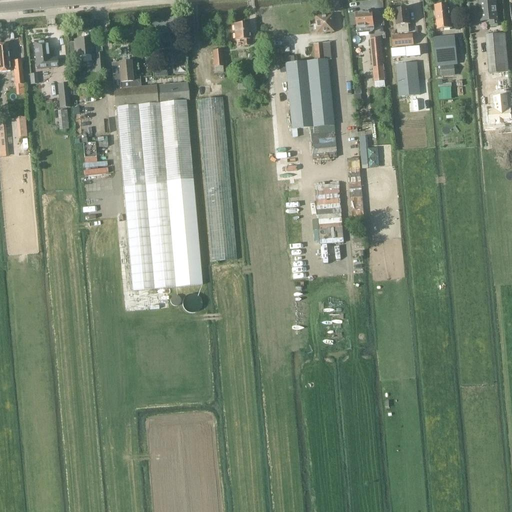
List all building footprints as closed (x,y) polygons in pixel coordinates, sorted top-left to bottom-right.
[(497,24),(495,0),(492,0),(480,1),(482,21),(491,21),(491,24),(497,24)] [(452,28),(449,5),(435,6),(437,17),(438,17),(439,29),(452,28)] [(410,9),(397,10),(399,34),(410,33),(409,24),(411,24),(410,9)] [(357,34),(370,33),(370,32),(372,32),(374,30),(373,12),(356,13),(357,34)] [(316,33),(332,32),(331,15),(315,17),(316,33)] [(249,45),(248,23),(234,24),(235,40),(243,40),(243,46),(249,45)] [(489,73),(507,72),(504,33),(486,35),(489,73)] [(169,54),(169,49),(174,49),(172,34),(156,36),(158,51),(163,50),(163,55),(169,54)] [(412,34),(393,36),(394,46),(395,46),(412,44),(413,44),(412,34)] [(455,76),(454,65),(456,65),(455,59),(454,37),(434,39),(436,67),(440,67),(441,77),(455,76)] [(381,38),(370,39),(372,63),(383,62),(381,38)] [(70,57),(93,55),(91,39),(74,41),(75,43),(69,43),(70,57)] [(57,58),(49,59),(47,40),(34,41),(36,69),(57,67),(57,58)] [(0,71),(10,70),(8,43),(0,44),(0,71)] [(286,63),(285,63),(290,118),(291,130),(296,129),(309,128),(333,125),(327,60),(330,59),(329,43),(313,45),(314,61),(286,63)] [(419,46),(391,49),(392,59),(420,56),(419,46)] [(214,73),(223,72),(222,67),(221,51),(212,52),(214,68),(214,73)] [(96,66),(103,65),(102,54),(95,55),(96,66)] [(15,86),(22,85),(21,60),(13,61),(15,86)] [(132,78),(130,62),(111,64),(113,89),(116,89),(120,136),(132,272),(134,292),(201,287),(189,136),(185,101),(181,102),(181,101),(188,100),(186,83),(140,88),(139,77),(132,78)] [(419,96),(417,63),(396,65),(399,97),(419,96)] [(384,71),(373,72),(374,82),(384,81),(385,81),(384,71)] [(59,108),(69,107),(67,83),(57,84),(59,108)] [(70,96),(79,95),(78,87),(70,88),(70,96)] [(494,97),(495,110),(486,111),(488,126),(496,125),(496,126),(504,125),(504,124),(511,124),(510,109),(508,109),(507,96),(494,97)] [(211,261),(237,259),(227,156),(226,134),(223,111),(222,97),(197,100),(200,132),(211,261)] [(18,139),(28,138),(26,118),(16,119),(18,139)] [(368,147),(360,147),(361,161),(362,166),(370,165),(370,160),(368,147)] [(202,307),(202,305),(201,301),(200,298),(198,296),(196,295),(195,294),(190,293),(188,293),(186,293),(183,295),(182,296),(180,298),(179,300),(178,304),(178,307),(179,309),(180,312),(181,313),(183,315),(185,316),(189,317),(191,317),(194,316),(196,315),(198,314),(200,312),(201,310),(202,307)] [(168,315),(169,312),(168,309),(166,305),(164,304),(160,303),(157,303),(154,305),(152,308),(151,309),(151,311),(152,315),(153,318),(156,320),(159,320),(163,320),(166,318),(168,315)]
